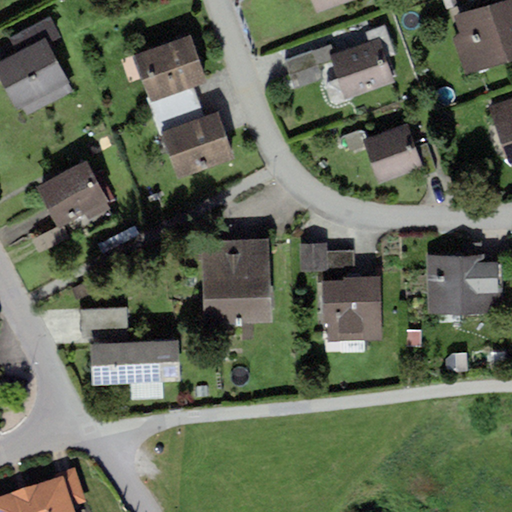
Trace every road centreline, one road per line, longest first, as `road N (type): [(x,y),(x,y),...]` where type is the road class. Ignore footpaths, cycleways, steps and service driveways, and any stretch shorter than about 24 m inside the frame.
road 1 (residential): [(217,0),(258,122),(309,197),(367,216),(511,215)]
road 2 (track): [(511,386),(151,424),(97,438)]
road 3 (residential): [(56,424),(54,385),(0,276)]
road 4 (residential): [(146,511),(97,438),(56,424)]
